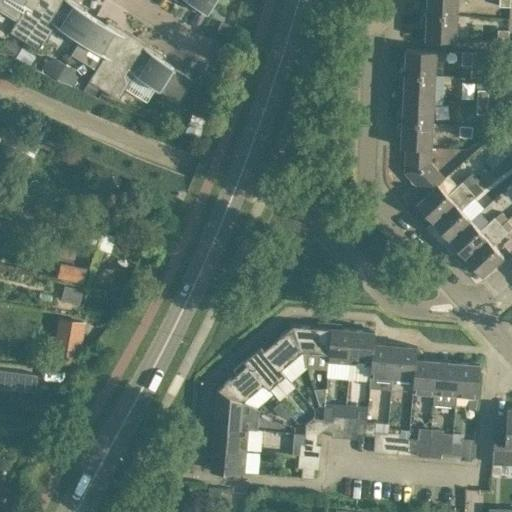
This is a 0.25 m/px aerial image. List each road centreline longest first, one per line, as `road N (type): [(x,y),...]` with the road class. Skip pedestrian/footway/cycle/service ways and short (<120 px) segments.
road 1 (secondary): [(75,511),(214,237),(297,0)]
road 2 (residential): [(468,303),(370,191),(372,26),(389,0)]
road 3 (residential): [(336,464),(482,475),(490,363),(511,355)]
